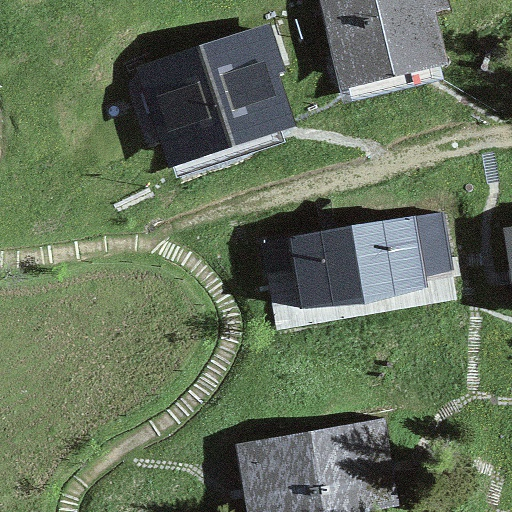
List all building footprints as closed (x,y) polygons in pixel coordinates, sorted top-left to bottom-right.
[(440,0),(326,0),(345,75),(436,53),(426,11),(442,7),(440,0)] [(270,35),(153,71),(179,154),(278,124),(258,60),(276,55),(270,35)] [(442,213),(352,226),(364,303),(426,288),(421,262),(450,258),(442,213)] [(301,308),(364,303),(352,226),(262,243),(267,274),(295,270),(301,308)] [(382,422),(309,435),(322,511),(336,511),(395,502),(382,422)] [(322,511),(309,435),(236,447),(247,511),(322,511)]
